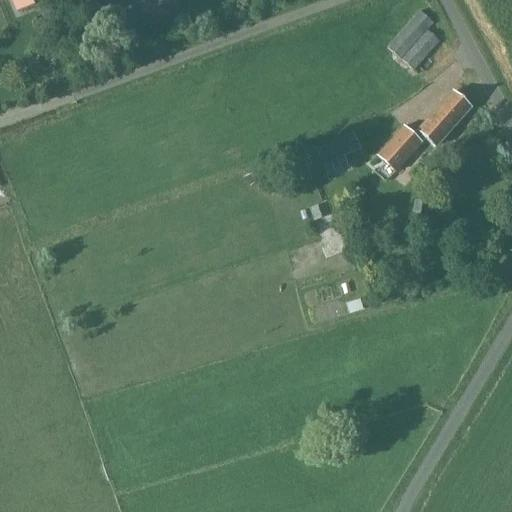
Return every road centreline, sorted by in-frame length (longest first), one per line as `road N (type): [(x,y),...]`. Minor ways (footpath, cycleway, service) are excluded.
road 1 (residential): [(400,511),(511,320)]
road 2 (residential): [(511,132),(444,0)]
